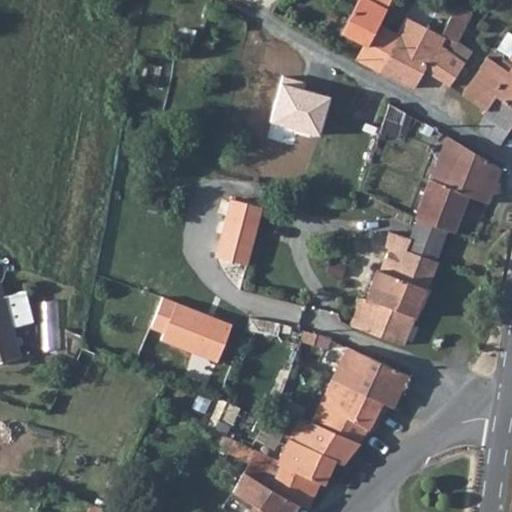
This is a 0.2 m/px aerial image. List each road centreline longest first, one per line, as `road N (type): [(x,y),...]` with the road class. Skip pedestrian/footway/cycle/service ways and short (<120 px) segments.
road 1 (track): [(223,0),(511,161)]
road 2 (residential): [(486,413),(441,378),(309,318)]
road 3 (residential): [(486,413),(442,436),(349,511)]
